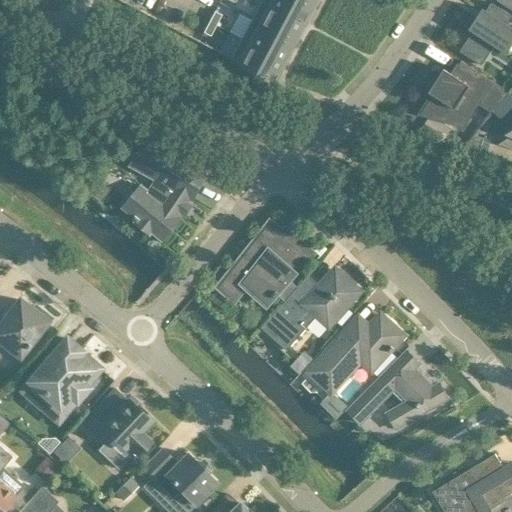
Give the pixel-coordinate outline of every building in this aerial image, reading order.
[(252,19),(296,43),(297,43),(307,23),(262,0),(252,19)] [(262,0),(307,23),(317,4),(309,0),(262,0)] [(511,0),(497,0),(511,9),(511,0)] [(511,45),(511,26),(508,24),(511,17),(511,15),(491,2),(486,10),(482,8),(469,28),(473,31),(460,51),(482,65),(494,45),(507,53),(511,45)] [(216,11),(210,21),(217,25),(223,14),(216,10),(216,11)] [(242,38),(242,39),(286,62),(297,43),(296,43),(252,19),(242,38)] [(210,21),(204,32),(211,35),(212,36),(217,25),(210,21)] [(242,39),(232,58),(239,62),(276,82),(286,62),(242,39)] [(491,112),(510,92),(461,60),(453,74),(444,68),(440,74),(436,72),(427,86),(431,88),(429,91),(432,93),(419,113),(446,121),(447,119),(446,118),(453,107),(469,117),(478,104),(491,112)] [(511,129),(506,133),(511,136),(499,144),(511,147),(511,129)] [(484,138),(475,135),(465,145),(480,150),(484,138)] [(138,220),(137,221),(150,232),(152,229),(163,238),(180,218),(177,215),(181,211),(184,213),(189,203),(186,201),(189,196),(193,198),(205,175),(144,141),(141,146),(138,144),(131,157),(134,159),(131,164),(157,178),(148,192),(145,189),(140,195),(136,192),(129,200),(133,203),(128,209),(135,215),(133,217),(138,220)] [(219,286),(234,300),(257,274),(277,290),(273,294),(277,297),(297,273),(292,269),(310,248),(292,232),(289,235),(270,220),(219,286)] [(315,288),(305,279),(262,327),(287,349),(318,315),(329,325),(357,294),(352,289),(356,285),(341,271),(337,276),(332,271),(318,287),(316,286),(315,288)] [(0,317),(0,349),(5,344),(19,355),(26,347),(27,347),(32,341),(31,340),(40,329),(41,330),(51,317),(35,305),(32,309),(19,299),(2,320),(0,317)] [(345,329),(308,370),(332,393),(351,372),(348,369),(358,358),(362,360),(371,369),(389,349),(390,351),(402,338),(396,333),(400,329),(386,317),(383,321),(377,316),(369,325),(358,315),(345,329)] [(77,354),(80,350),(66,337),(20,390),(58,423),(79,399),(77,397),(86,386),(85,385),(100,367),(87,356),(83,360),(77,354)] [(406,407),(390,416),(396,428),(423,412),(428,412),(434,408),(437,404),(449,397),(440,382),(433,386),(421,374),(425,370),(418,364),(420,362),(408,349),(348,410),(361,422),(396,387),(409,400),(403,403),(406,407)] [(127,444),(137,454),(150,440),(140,431),(152,418),(137,404),(135,406),(127,398),(126,398),(115,387),(82,422),(105,443),(112,436),(125,447),(127,444)] [(0,414),(0,431),(8,422),(0,414)] [(0,511),(1,511),(24,485),(3,467),(12,456),(0,445),(0,511)] [(162,448),(142,468),(152,478),(144,485),(167,508),(183,492),(194,503),(216,481),(206,471),(208,470),(199,460),(197,462),(187,452),(176,462),(162,448)] [(433,491),(443,508),(445,511),(477,511),(491,504),(495,511),(503,511),(506,510),(507,511),(511,510),(511,508),(511,506),(511,463),(505,468),(495,453),(433,491)] [(46,456),(36,466),(49,478),(59,468),(46,456)] [(130,477),(114,493),(122,501),(138,485),(130,477)] [(44,511),(56,500),(41,487),(18,511),(44,511)] [(252,511),(249,508),(248,508),(247,509),(239,501),(237,503),(227,493),(208,511),(252,511)]
